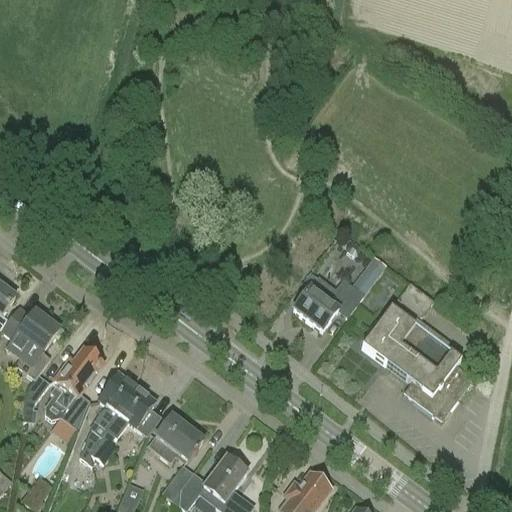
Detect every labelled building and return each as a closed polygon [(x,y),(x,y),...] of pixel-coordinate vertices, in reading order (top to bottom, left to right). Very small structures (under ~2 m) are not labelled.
[(321,337),(337,316),(346,323),(362,301),(363,302),(386,271),(378,265),(368,279),(363,276),(350,292),(342,286),(335,295),(318,283),(310,294),(309,293),(292,316),(321,337)] [(397,305),(421,323),(433,306),(409,289),(397,305)] [(14,303),(0,292),(0,335),(8,326),(1,320),(14,303)] [(46,327),(33,317),(30,321),(19,312),(9,326),(8,326),(0,335),(0,336),(11,345),(5,354),(19,365),(15,371),(33,385),(37,380),(38,380),(50,364),(41,358),(55,339),(58,342),(63,335),(49,324),(46,327)] [(360,351),(410,389),(402,399),(440,428),(472,386),(455,372),(459,366),(389,313),(360,351)] [(100,368),(99,362),(92,357),(85,357),(82,355),(70,371),(66,369),(53,387),(57,390),(54,394),(50,399),(53,401),(44,413),(45,421),(51,426),(59,424),(73,434),(77,437),(87,412),(84,410),(76,404),(102,370),(100,368)] [(37,380),(33,385),(34,386),(28,395),(23,427),(35,429),(37,416),(33,416),(34,408),(49,389),(38,380),(37,380)] [(104,417),(102,415),(88,433),(91,436),(87,440),(79,463),(92,472),(88,459),(106,438),(104,436),(135,395),(128,390),(129,384),(123,380),(117,382),(116,380),(96,406),(107,414),(104,417)] [(115,445),(124,432),(126,430),(134,435),(135,434),(146,442),(161,423),(150,415),(154,410),(153,403),(148,399),(142,401),(135,395),(104,436),(106,438),(88,459),(92,472),(93,472),(92,469),(96,464),(104,470),(115,454),(110,449),(114,444),(115,445)] [(169,421),(153,442),(154,443),(148,452),(170,469),(177,461),(186,467),(202,446),(169,421)] [(233,459),(228,465),(225,463),(205,488),(192,478),(180,495),(178,511),(189,511),(198,501),(213,511),(251,511),(231,496),(245,478),(243,477),(248,471),(233,459)] [(180,495),(192,478),(183,471),(162,499),(178,511),(180,495)] [(286,503),(278,511),(316,511),(330,494),(309,479),(298,493),(293,489),(284,502),(286,503)] [(39,483),(20,507),(27,511),(39,511),(41,511),(42,511),(44,508),(42,506),(52,493),(39,483)] [(136,511),(143,496),(128,490),(119,511),(136,511)]
